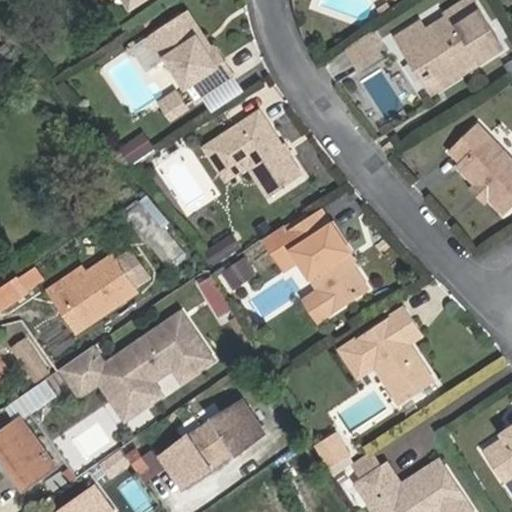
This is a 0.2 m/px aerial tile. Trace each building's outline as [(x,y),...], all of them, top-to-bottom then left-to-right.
[(482,11),(456,28),(449,17),(427,31),(422,23),(405,34),(410,42),(404,46),(413,60),(418,57),(435,86),(463,68),(469,69),(505,47),(482,11)] [(169,59),(196,101),(236,75),(227,60),(217,65),(199,37),(194,40),(178,17),(146,39),(162,64),(169,59)] [(370,33),(344,49),(358,73),(385,56),(370,33)] [(6,35),(0,39),(0,56),(14,46),(6,35)] [(160,101),(171,118),(188,107),(177,90),(160,101)] [(303,176),(261,113),(222,138),(245,172),(249,169),(270,200),(303,176)] [(511,206),(511,156),(481,125),(453,152),(464,162),(460,165),(479,185),(491,184),(492,197),(506,213),(511,206)] [(143,132),(120,148),(130,164),(154,149),(143,132)] [(245,172),(222,138),(206,149),(228,183),(245,172)] [(167,267),(189,253),(151,192),(129,206),(167,267)] [(290,233),(285,225),(267,237),(282,261),(297,251),(302,259),(322,291),(334,311),(368,289),(354,265),(345,264),(342,259),(352,252),(335,224),(333,226),(324,212),(290,233)] [(148,276),(131,251),(117,261),(134,286),(148,276)] [(282,261),(287,269),(302,259),(297,251),(282,261)] [(359,262),(352,252),(342,259),(345,264),(354,265),(359,262)] [(235,287),(260,271),(247,253),(223,269),(235,287)] [(86,329),(139,293),(117,261),(113,256),(86,273),(89,277),(63,295),(86,329)] [(36,268),(19,280),(28,292),(46,280),(36,268)] [(18,277),(0,289),(0,311),(28,292),(19,280),(18,277)] [(322,291),(307,300),(319,320),(334,311),(322,291)] [(437,382),(411,344),(410,341),(412,333),(421,327),(408,307),(358,337),(376,365),(402,405),(437,382)] [(141,341),(113,360),(119,368),(105,378),(117,396),(130,387),(145,408),(163,395),(154,383),(155,376),(167,368),(174,369),(183,381),(214,360),(182,313),(155,331),(158,337),(144,346),(141,341)] [(155,331),(141,341),(144,346),(158,337),(155,331)] [(37,336),(32,340),(52,371),(58,367),(37,336)] [(358,337),(341,348),(360,376),(376,365),(358,337)] [(52,371),(32,340),(17,349),(36,381),(52,371)] [(93,347),(62,369),(74,387),(106,365),(105,365),(93,347)] [(0,380),(12,372),(0,355),(0,380)] [(100,382),(127,420),(145,408),(130,387),(117,396),(105,378),(119,368),(113,360),(105,365),(106,365),(74,387),(80,396),(100,382)] [(228,397),(252,381),(243,369),(219,385),(228,397)] [(249,395),(206,426),(227,456),(243,445),(245,446),(272,427),(249,395)] [(22,420),(0,436),(0,455),(16,477),(30,468),(38,481),(56,467),(22,420)] [(206,426),(162,456),(185,489),(212,469),(211,467),(227,456),(206,426)] [(336,432),(315,446),(331,470),(352,458),(336,432)] [(511,435),(485,454),(503,482),(511,476),(511,435)] [(353,464),(359,475),(383,463),(378,452),(353,464)] [(473,511),(440,461),(404,485),(407,490),(401,494),(384,469),(358,486),(372,508),(377,505),(381,511),(438,511),(439,511),(473,511)] [(16,477),(25,490),(38,481),(30,468),(16,477)] [(62,511),(113,511),(98,488),(62,511)]
